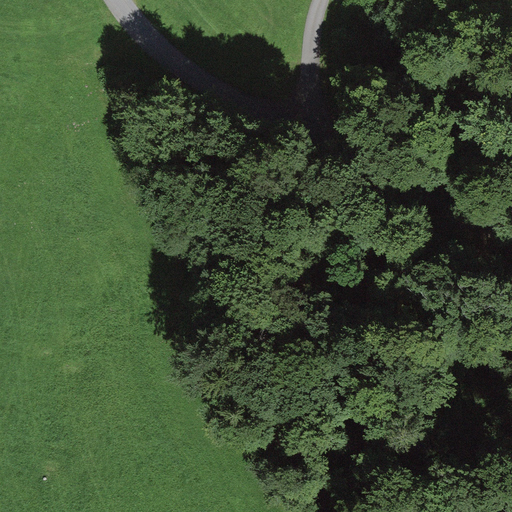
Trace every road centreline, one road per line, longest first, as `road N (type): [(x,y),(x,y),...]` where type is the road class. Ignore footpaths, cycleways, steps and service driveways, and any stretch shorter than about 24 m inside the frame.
road 1 (unclassified): [(118,0),(199,82),(511,235)]
road 2 (track): [(321,0),(312,139)]
